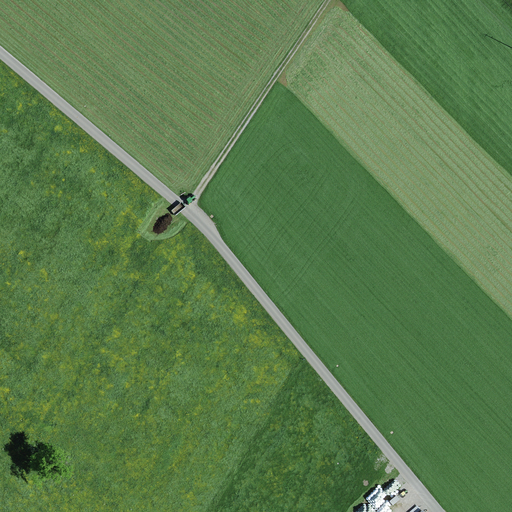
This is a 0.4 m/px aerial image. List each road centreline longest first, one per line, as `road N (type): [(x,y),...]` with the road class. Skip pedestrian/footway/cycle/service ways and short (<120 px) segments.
road 1 (unclassified): [(0,51),(204,224),(439,511)]
road 2 (track): [(185,207),(328,0)]
